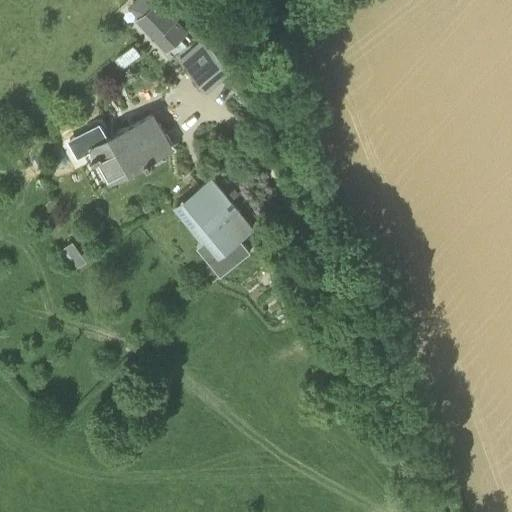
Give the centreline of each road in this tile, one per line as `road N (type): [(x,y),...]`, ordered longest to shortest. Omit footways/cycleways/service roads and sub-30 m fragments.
road 1 (track): [(228,0),(453,511)]
road 2 (track): [(331,227),(303,223),(244,132),(198,103)]
